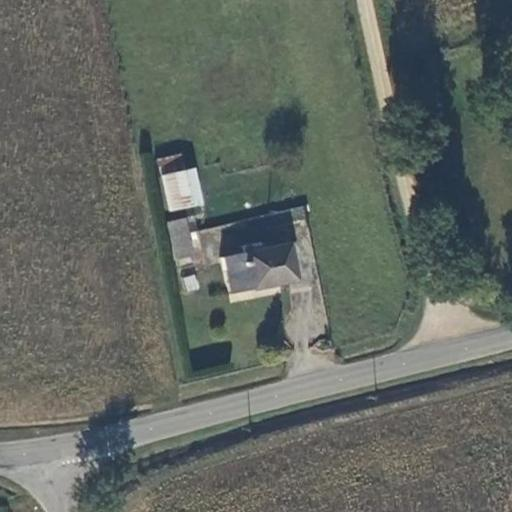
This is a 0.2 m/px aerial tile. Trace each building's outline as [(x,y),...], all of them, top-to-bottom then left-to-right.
[(250,0),(238,0),(221,4),(226,22),(255,17),(250,0)] [(180,155),(154,162),(159,178),(185,172),(180,155)] [(197,206),(189,171),(185,172),(159,178),(167,213),(197,206)] [(261,228),(290,224),(288,212),(259,216),(261,228)] [(169,240),(174,256),(175,260),(188,258),(180,220),(166,223),(169,240)] [(225,295),(291,281),(282,246),(253,252),(250,245),(237,247),(240,256),(217,261),(225,295)]
